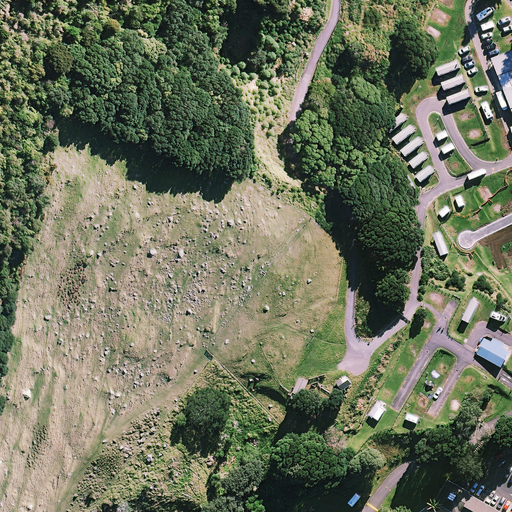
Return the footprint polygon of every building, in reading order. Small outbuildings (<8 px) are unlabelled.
[(450,15),(429,23),(432,30),(453,22),(450,15)] [(447,32),(426,40),(428,47),(450,39),(447,32)] [(452,46),(431,54),(434,61),(455,53),(452,46)] [(477,66),(473,53),(461,58),(465,70),(477,66)] [(458,60),(437,68),(439,75),(460,67),(458,60)] [(511,71),(502,76),(511,102),(511,71)] [(463,75),(442,83),(445,90),(466,82),(463,75)] [(468,89),(447,97),(450,104),(471,96),(468,89)] [(403,112),(385,126),(389,132),(407,119),(403,112)] [(411,124),(393,138),(398,144),(416,130),(411,124)] [(419,136),(401,150),(405,156),(423,142),(419,136)] [(424,151),(410,162),(415,168),(429,157),(424,151)] [(430,165),(416,175),(421,182),(435,171),(430,165)] [(453,197),(457,208),(464,206),(460,195),(453,197)] [(446,204),(437,212),(442,217),(451,209),(446,204)] [(480,210),(469,215),(472,222),(483,217),(480,210)] [(444,224),(451,234),(457,230),(451,220),(444,224)] [(440,231),(433,234),(441,255),(448,252),(440,231)] [(507,265),(501,251),(489,256),(495,270),(507,265)] [(460,259),(468,269),(473,264),(466,255),(460,259)] [(443,292),(436,289),(426,309),(433,312),(443,292)] [(459,299),(452,296),(442,316),(449,319),(459,299)] [(479,302),(472,299),(462,319),(469,322),(479,302)] [(507,313),(498,311),(496,316),(491,315),(490,321),(504,324),(507,313)] [(429,329),(432,321),(422,316),(421,318),(418,316),(415,323),(417,324),(415,328),(424,333),(426,328),(429,329)] [(470,328),(460,323),(457,328),(467,334),(470,328)] [(493,342),(486,339),(478,354),(504,368),(511,353),(511,352),(505,349),(507,345),(495,339),(493,342)] [(421,348),(406,341),(402,352),(416,358),(421,348)] [(409,371),(398,364),(392,374),(403,381),(409,371)] [(476,380),(467,374),(461,383),(470,389),(476,380)] [(350,384),(352,383),(346,375),(336,381),(342,390),(350,384)] [(308,380),(300,376),(291,396),(300,400),(309,381),(308,380)] [(394,384),(387,379),(377,396),(388,403),(394,393),(390,391),(394,384)] [(459,400),(453,397),(449,407),(456,409),(459,400)] [(426,406),(414,400),(411,405),(423,412),(426,406)] [(386,409),(376,403),(368,415),(378,421),(386,409)] [(419,420),(405,416),(402,426),(416,431),(419,420)] [(449,481),(436,503),(451,511),(499,511),(469,495),(470,493),(449,481)] [(360,497),(355,493),(348,503),(353,506),(360,497)] [(314,511),(317,507),(301,498),(295,510),(299,511),(314,511)]
